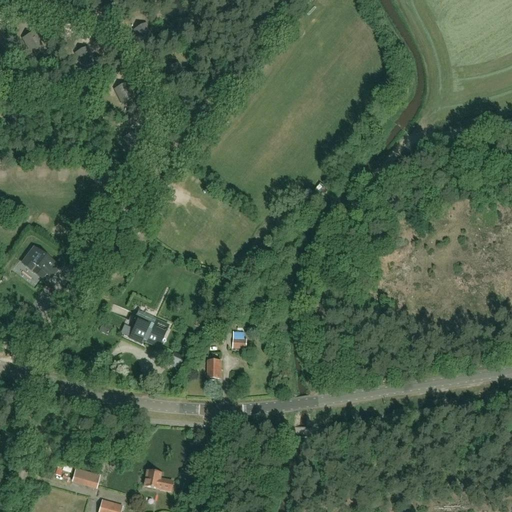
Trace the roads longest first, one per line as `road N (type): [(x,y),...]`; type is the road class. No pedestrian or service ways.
road 1 (track): [(283,0),(21,354),(5,387)]
road 2 (tertiary): [(219,411),(511,372)]
road 3 (tertiary): [(219,411),(117,400),(0,365)]
